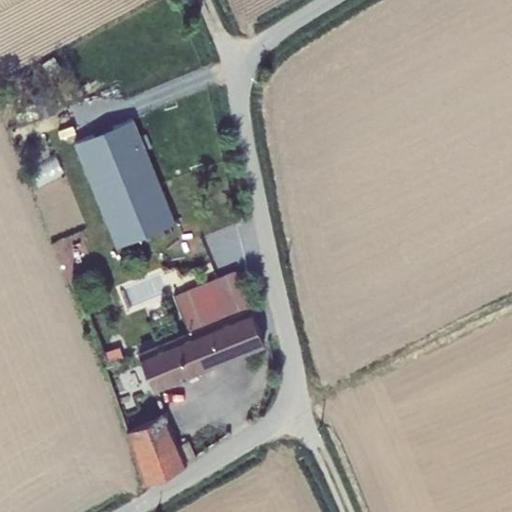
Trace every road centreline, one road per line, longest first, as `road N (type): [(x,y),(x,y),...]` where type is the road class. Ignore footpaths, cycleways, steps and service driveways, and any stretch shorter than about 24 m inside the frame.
road 1 (unclassified): [(291,406),(294,375),(237,102),(240,64)]
road 2 (unclassified): [(291,406),(124,511)]
